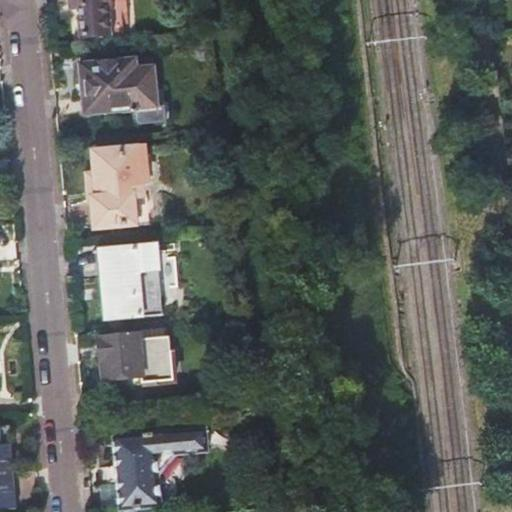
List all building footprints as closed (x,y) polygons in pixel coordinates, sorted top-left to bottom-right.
[(72,0),(73,8),(82,8),(82,15),(79,15),(80,38),(114,36),(114,35),(125,35),(124,14),(129,14),(128,0),(72,0)] [(138,58),(80,63),(86,115),(138,110),(140,123),(168,120),(166,106),(161,107),(156,66),(139,67),(138,58)] [(100,198),(96,198),(98,226),(103,225),(137,222),(134,196),(142,195),(140,179),(155,178),(152,148),(138,149),(96,153),(98,171),(100,198)] [(90,198),(96,198),(100,198),(98,171),(87,172),(90,198)] [(157,246),(97,251),(100,281),(109,280),(113,320),(163,315),(157,246)] [(141,336),(102,340),(106,382),(145,378),(141,336)] [(9,429),(0,430),(0,509),(16,508),(9,429)] [(121,511),(123,511),(162,508),(164,508),(162,476),(177,455),(209,453),(207,430),(114,437),(121,511)]
